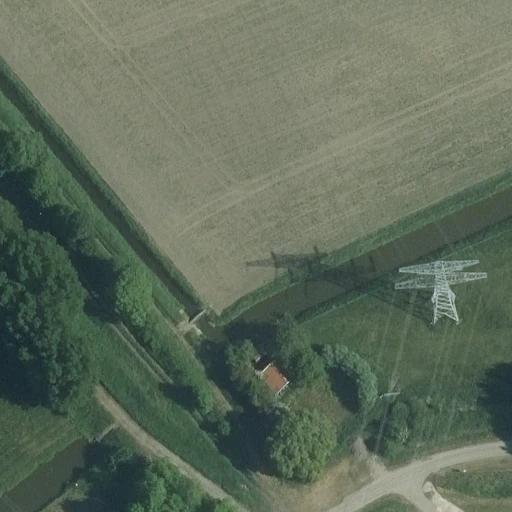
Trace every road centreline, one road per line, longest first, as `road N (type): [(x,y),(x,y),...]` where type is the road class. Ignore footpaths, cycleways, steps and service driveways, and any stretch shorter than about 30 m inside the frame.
road 1 (track): [(0,288),(229,511)]
road 2 (unclassified): [(347,511),(445,460),(511,448)]
